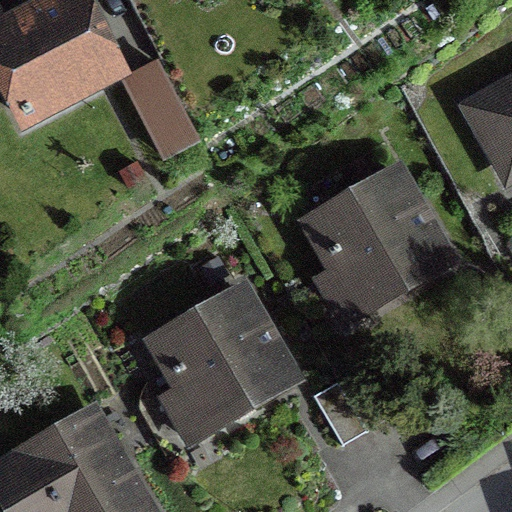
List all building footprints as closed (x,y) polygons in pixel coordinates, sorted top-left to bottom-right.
[(115,74),(75,0),(63,0),(1,33),(0,29),(0,83),(21,123),(115,74)] [(511,193),(511,88),(468,114),(511,193)] [(356,313),(441,263),(392,178),(307,227),(356,313)] [(180,444),(287,382),(238,297),(152,346),(182,398),(161,411),(180,444)] [(358,373),(335,386),(310,401),(339,450),(354,442),(364,436),(378,428),(387,422),(358,373)] [(142,511),(90,421),(0,472),(0,495),(9,511),(142,511)]
